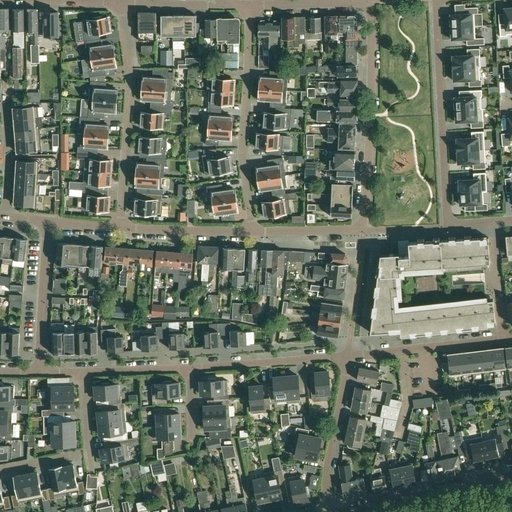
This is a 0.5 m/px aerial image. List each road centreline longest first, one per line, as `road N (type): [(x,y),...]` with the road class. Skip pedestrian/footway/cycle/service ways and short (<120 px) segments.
road 1 (residential): [(40,372),(348,356)]
road 2 (residential): [(251,231),(249,5)]
road 3 (residential): [(121,3),(128,99),(120,228)]
road 4 (residential): [(361,228),(366,4)]
road 5 (residential): [(449,222),(435,0)]
road 6 (unclassified): [(511,476),(352,511)]
road 7 (residential): [(330,511),(326,471),(348,356)]
road 8 (residential): [(504,337),(348,356)]
road 9 (residential): [(48,222),(40,372)]
road 10 (residential): [(251,231),(120,228)]
